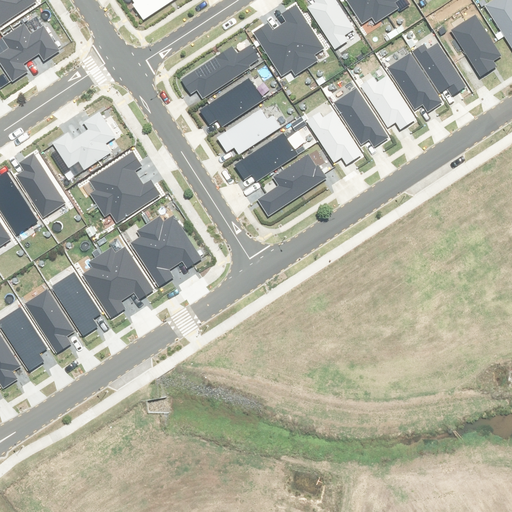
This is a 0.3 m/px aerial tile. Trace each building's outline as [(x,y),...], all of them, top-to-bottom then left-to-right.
[(0,0),(0,26),(37,1),(36,0),(0,0)] [(134,0),(148,22),(181,0),(134,0)] [(310,7),(336,49),(348,41),(344,35),(352,29),(333,0),(315,0),(317,3),(310,7)] [(377,23),(386,17),(375,0),(346,0),(361,23),(373,16),(377,23)] [(375,0),(386,17),(398,9),(394,3),(397,0),(375,0)] [(511,0),(496,0),(487,6),(511,46),(511,0)] [(280,28),(306,69),(318,62),(314,55),(322,50),(295,8),(283,16),(287,23),(280,28)] [(164,26),(170,36),(189,24),(183,14),(164,26)] [(504,57),(478,16),(453,32),(483,80),(498,70),(494,63),(504,57)] [(305,70),(278,27),(272,33),(267,25),(255,33),(282,75),(293,68),(297,75),(305,70)] [(11,49),(0,56),(0,60),(14,81),(28,72),(24,65),(41,54),(45,61),(59,51),(43,27),(32,35),(26,26),(5,40),(11,49)] [(228,51),(182,80),(191,94),(197,90),(202,98),(261,61),(252,47),(233,59),(228,51)] [(427,48),(415,56),(444,101),(465,88),(440,49),(431,54),(427,48)] [(444,101),(415,56),(391,71),(415,109),(424,103),(428,111),(444,101)] [(376,78),(364,85),(393,131),(414,118),(389,79),(380,84),(376,78)] [(242,83),(200,110),(209,124),(215,120),(220,128),(262,101),(250,81),(243,85),(242,83)] [(393,131),(364,85),(340,101),(364,138),(373,133),(377,140),(393,131)] [(261,112),(219,139),(228,153),(234,149),(239,156),(282,129),(273,115),(266,119),(261,112)] [(320,114),(308,122),(335,163),(343,158),(347,165),(362,155),(335,112),(323,120),(320,114)] [(68,134),(55,143),(71,168),(80,162),(85,170),(112,152),(107,144),(117,138),(100,113),(84,123),(89,130),(73,141),(68,134)] [(284,135),(235,165),(243,178),(252,173),(257,181),(297,155),(284,135)] [(91,192),(99,204),(141,178),(137,172),(142,169),(132,153),(91,179),(97,188),(91,192)] [(66,203),(34,154),(20,163),(24,170),(16,176),(44,218),(66,203)] [(260,199),(270,215),(326,179),(319,168),(317,169),(309,157),(275,178),(280,186),(260,199)] [(39,221),(7,172),(0,176),(0,211),(16,236),(39,221)] [(112,211),(119,222),(159,197),(150,182),(145,185),(141,178),(99,204),(106,215),(112,211)] [(162,216),(150,224),(177,265),(183,262),(186,266),(201,256),(175,217),(166,223),(162,216)] [(0,245),(12,238),(0,218),(0,245)] [(143,238),(132,245),(158,284),(173,275),(170,270),(177,265),(150,224),(139,231),(143,238)] [(114,247),(102,256),(129,297),(135,293),(139,298),(154,288),(128,248),(119,254),(114,247)] [(95,269),(85,276),(111,315),(125,306),(122,302),(129,297),(102,256),(91,263),(95,269)] [(51,288),(84,337),(98,328),(93,321),(102,315),(74,273),(51,288)] [(24,305),(57,354),(71,344),(66,337),(75,332),(47,290),(24,305)] [(0,321),(0,326),(30,372),(44,363),(39,356),(48,350),(20,308),(0,321)] [(0,383),(4,389),(18,379),(13,372),(22,367),(0,333),(0,383)]
